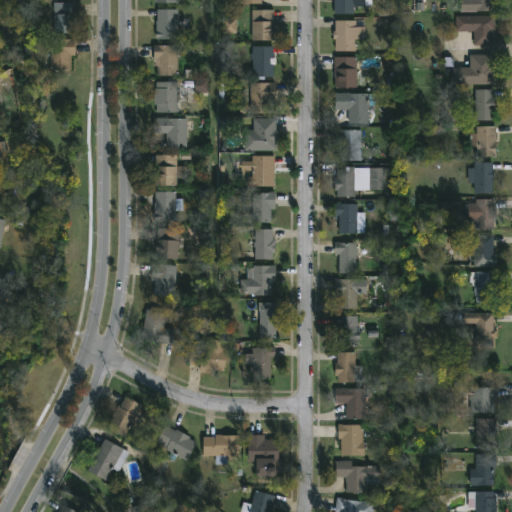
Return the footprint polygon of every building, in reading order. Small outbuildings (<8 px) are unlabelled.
[(374,0),(374,7),(354,7),(354,15),(335,15),(335,0),(374,0)] [(494,0),(494,12),(471,12),(471,0),(494,0)] [(75,33),(55,33),(55,3),(75,3),(75,33)] [(178,37),(158,36),(158,10),(179,10),(178,37)] [(275,41),(253,41),(253,10),(275,11),(275,41)] [(495,18),(495,46),(475,46),(475,32),(457,32),(457,16),(495,16),(495,18)] [(236,19),(223,19),(223,33),(236,33),(236,19)] [(356,21),(356,28),(366,28),(366,40),(357,41),(357,52),(337,52),(337,40),(335,40),(336,21),(356,21)] [(72,71),(51,71),(51,40),(76,40),(76,56),(72,56),(72,71)] [(178,46),(179,75),(159,75),(159,65),(156,65),(156,61),(154,61),(154,46),(178,46)] [(274,47),(274,59),(276,59),(276,65),(275,65),(274,78),(254,78),(255,60),(252,60),(254,47),(274,47)] [(495,55),(497,85),(453,85),(453,68),(471,68),(471,55),(495,55)] [(358,88),(335,88),(335,58),(358,58),(358,88)] [(195,93),(209,92),(208,79),(194,80),(195,93)] [(178,81),(180,93),(178,93),(179,111),(158,112),(158,103),(156,104),(155,88),(158,88),(158,81),(178,81)] [(276,112),(252,112),(251,83),(276,83),(276,112)] [(494,90),(494,96),(497,96),(497,113),(495,113),(495,122),(477,122),(476,90),(494,90)] [(376,94),(376,113),(369,113),(369,122),(350,122),(350,109),(337,109),(337,94),(376,94)] [(187,117),(187,148),(167,148),(167,133),(155,132),(155,117),(187,117)] [(277,150),(245,150),(245,130),(255,130),(255,118),(277,118),(277,150)] [(497,156),(478,155),(478,127),(497,127),(497,156)] [(362,129),(363,160),(340,160),(340,144),(338,144),(338,129),(362,129)] [(190,169),(190,175),(188,175),(188,178),(178,178),(178,185),(155,184),(156,154),(178,154),(178,166),(187,166),(187,169),(190,169)] [(275,155),(275,185),(254,186),(253,170),(242,170),(242,161),(254,161),(254,156),(275,155)] [(496,169),(494,193),(475,192),(476,180),(474,180),(476,161),(494,162),(494,169),(496,169)] [(356,166),(390,167),(389,190),(356,189),(355,195),(338,195),(338,190),(336,190),(338,166),(356,166)] [(177,191),(177,198),(184,198),(184,210),(177,210),(176,221),(155,221),(157,191),(177,191)] [(276,191),(276,209),(273,209),(273,222),(254,222),(254,206),(253,206),(255,192),(276,191)] [(495,198),(495,205),(498,205),(498,219),(496,219),(496,229),(478,229),(478,222),(469,222),(469,203),(477,203),(477,198),(495,198)] [(343,202),(343,203),(358,203),(359,218),(358,218),(359,233),(340,233),(339,221),(337,221),(336,202),(343,202)] [(180,228),(179,259),(157,258),(158,228),(180,228)] [(274,228),(274,239),(277,239),(277,253),(275,253),(275,259),(256,259),(256,247),(255,247),(256,229),(274,228)] [(495,234),(495,253),(498,253),(498,266),(475,266),(475,234),(495,234)] [(468,259),(446,259),(446,237),(468,236),(468,259)] [(346,241),(358,242),(358,272),(340,272),(340,254),(336,254),(336,241),(346,241)] [(178,266),(176,295),(156,294),(156,280),(151,280),(152,264),(178,266)] [(273,277),(273,294),(242,294),(241,279),(248,278),(248,267),(255,267),(255,265),(276,264),(276,277),(273,277)] [(497,271),(498,302),(477,302),(477,295),(475,295),(475,285),(471,285),(470,272),(497,271)] [(357,293),(357,307),(340,307),(340,295),(336,295),(336,279),(369,279),(369,293),(357,293)] [(277,337),(259,337),(259,302),(277,302),(277,337)] [(166,312),(161,343),(142,339),(147,309),(166,312)] [(495,312),(495,329),(499,329),(499,337),(495,337),(495,348),(477,348),(477,324),(464,324),(464,312),(495,312)] [(358,315),(358,330),(361,330),(361,339),(359,339),(359,345),(341,345),(341,324),(336,324),(336,315),(358,315)] [(195,331),(205,335),(212,322),(202,317),(195,331)] [(227,341),(226,373),(201,372),(201,365),(191,364),(192,346),(208,347),(209,339),(227,341)] [(272,356),(272,377),(254,378),(254,372),(252,372),(252,363),(254,363),(253,348),(276,347),(276,356),(272,356)] [(356,352),(356,366),(363,366),(363,378),(355,378),(355,382),(339,382),(339,375),(337,375),(338,352),(356,352)] [(466,382),(466,390),(471,390),(471,387),(497,387),(496,412),(472,412),(472,400),(470,400),(470,395),(454,395),(454,382),(466,382)] [(367,397),(366,419),(347,419),(348,403),(336,403),(336,388),(372,389),(372,397),(367,397)] [(143,405),(127,437),(107,427),(118,404),(121,406),(126,396),(143,405)] [(497,447),(477,447),(477,418),(497,418),(497,447)] [(161,422),(191,437),(190,438),(198,442),(185,465),(163,452),(162,454),(148,446),(161,422)] [(364,424),(364,440),(366,440),(366,457),(342,456),(342,439),(339,439),(339,424),(364,424)] [(223,434),(240,435),(240,455),(228,455),(228,464),(216,464),(216,456),(204,455),(204,436),(216,437),(216,434),(223,434)] [(283,459),(282,476),(258,476),(259,462),(249,462),(250,434),(266,435),(266,439),(280,439),(280,459),(283,459)] [(123,449),(119,456),(126,460),(120,471),(113,468),(106,480),(89,470),(94,460),(90,458),(97,446),(100,448),(106,438),(123,449)] [(496,485),(471,484),(471,469),(476,469),(477,454),(497,454),(496,485)] [(354,461),(354,466),(381,466),(381,479),(367,479),(367,492),(347,492),(347,477),(337,477),(337,460),(354,461)] [(277,496),(272,511),(244,511),(242,511),(244,502),(252,504),(256,490),(277,496)] [(495,492),(495,498),(497,498),(497,511),(477,511),(477,510),(469,510),(469,492),(495,492)] [(375,502),(374,511),(337,511),(339,497),(375,502)]
